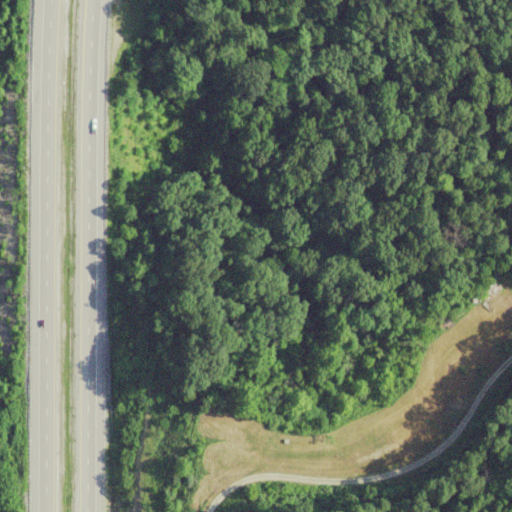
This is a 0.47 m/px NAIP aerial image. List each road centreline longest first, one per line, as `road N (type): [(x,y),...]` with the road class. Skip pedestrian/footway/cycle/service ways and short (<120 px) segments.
road 1 (trunk): [(53,0),(42,511)]
road 2 (trunk): [(88,511),(98,0)]
